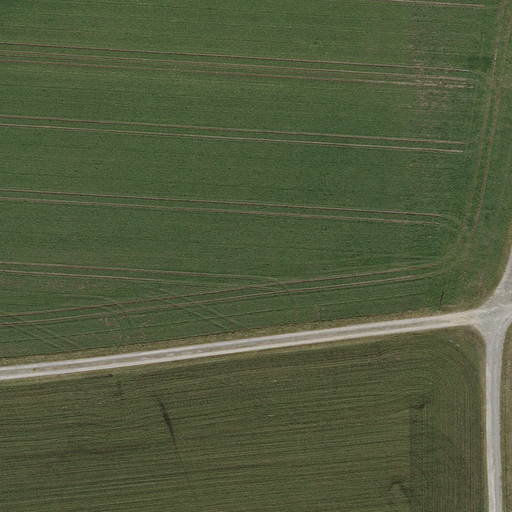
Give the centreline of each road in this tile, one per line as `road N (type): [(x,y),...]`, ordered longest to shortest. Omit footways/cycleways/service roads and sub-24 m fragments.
road 1 (track): [(507,313),(0,377)]
road 2 (track): [(507,313),(496,402),(498,511)]
